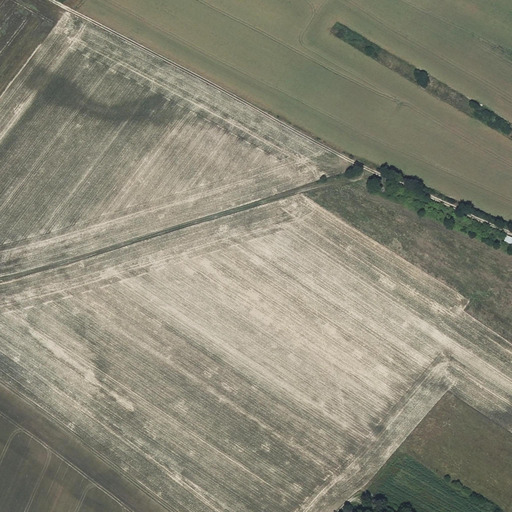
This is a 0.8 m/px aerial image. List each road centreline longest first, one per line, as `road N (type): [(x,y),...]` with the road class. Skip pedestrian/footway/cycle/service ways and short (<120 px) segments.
road 1 (track): [(0,277),(378,172),(47,0)]
road 2 (track): [(173,511),(0,383)]
road 3 (track): [(378,172),(511,233)]
